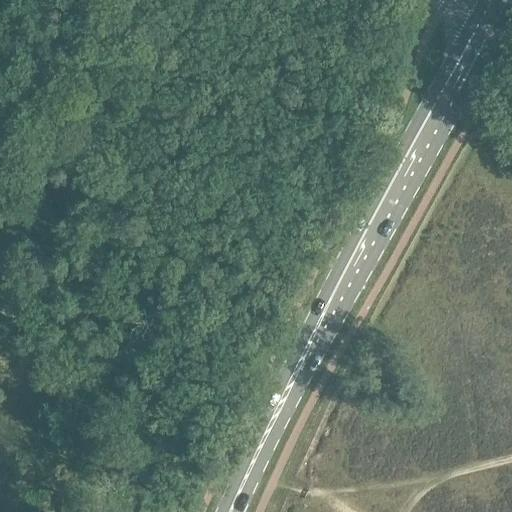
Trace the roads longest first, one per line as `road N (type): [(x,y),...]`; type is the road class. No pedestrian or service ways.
road 1 (secondary): [(230,511),(487,20)]
road 2 (track): [(511,464),(359,500),(304,488)]
